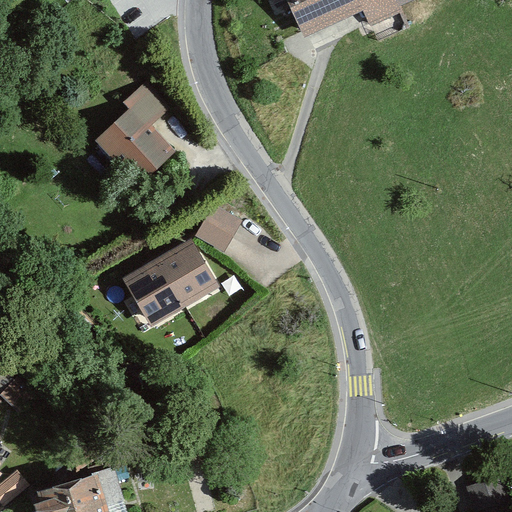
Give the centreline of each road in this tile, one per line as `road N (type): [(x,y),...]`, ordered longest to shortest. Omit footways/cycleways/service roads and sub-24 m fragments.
road 1 (residential): [(348,464),(363,386),(343,301),(309,235),(223,109),(203,57),(202,0)]
road 2 (unknown): [(281,194),(337,27)]
road 3 (tertiary): [(348,464),(385,468),(511,423)]
